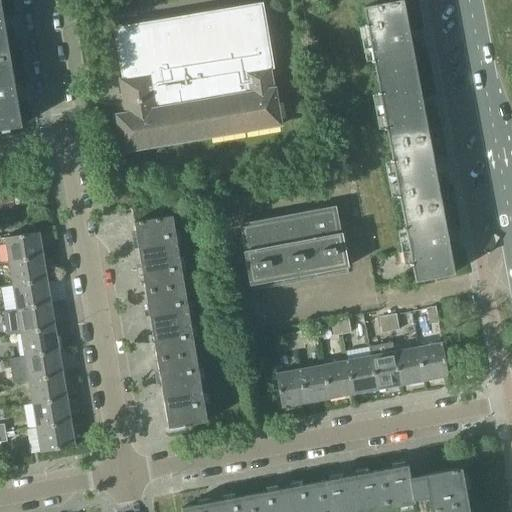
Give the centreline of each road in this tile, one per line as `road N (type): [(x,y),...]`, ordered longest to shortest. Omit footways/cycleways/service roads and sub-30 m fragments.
road 1 (residential): [(124,475),(511,402)]
road 2 (residential): [(67,134),(124,475)]
road 3 (secondary): [(470,0),(511,204)]
road 4 (residential): [(44,0),(67,134)]
road 5 (residential): [(0,497),(124,475)]
